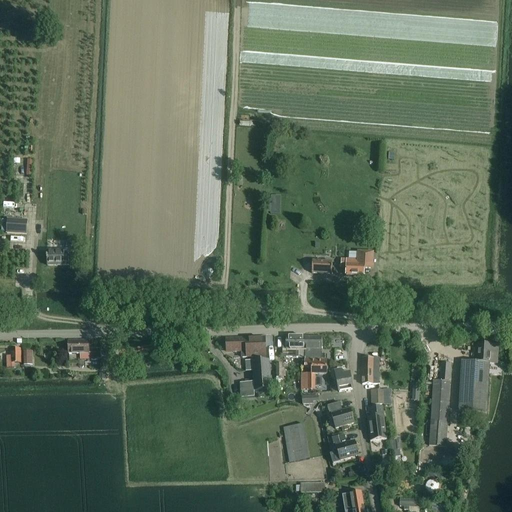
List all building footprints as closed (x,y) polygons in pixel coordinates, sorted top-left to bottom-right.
[(265,202),(265,212),(270,212),(270,214),(280,214),(280,196),(271,196),(270,202),(265,202)] [(7,219),(6,234),(26,235),(27,220),(7,219)] [(48,266),(70,265),(70,249),(48,250),(48,255),(46,255),(47,258),(48,258),(48,266)] [(347,259),(341,259),(340,269),(346,269),(346,275),(363,276),(364,268),(372,269),(372,252),(358,252),(358,253),(348,252),(348,259),(347,259)] [(312,261),(312,273),(331,274),(332,262),(312,261)] [(286,342),(282,342),(282,357),(286,357),(299,358),(299,359),(300,359),(306,359),(306,350),(305,350),(305,343),(305,336),(304,336),(304,337),(286,336),(286,342)] [(303,373),(301,373),(301,390),(303,390),(315,390),(315,387),(315,377),(315,375),(327,375),(327,362),(321,362),(321,360),(321,350),(322,336),(305,336),(305,343),(305,350),(306,350),(306,359),(306,360),(304,360),(304,368),(311,368),(311,373),(303,373)] [(226,340),(227,353),(241,352),(241,358),(252,357),(252,360),(245,361),(245,372),(252,371),(253,382),(239,383),(240,398),(255,397),(254,392),(271,390),(269,360),(266,360),(265,357),(266,357),(264,337),(226,340)] [(89,340),(68,340),(69,354),(87,354),(87,360),(100,360),(100,348),(89,348),(89,340)] [(461,361),(458,412),(487,414),(490,363),(497,364),(498,345),(478,344),(477,363),(461,361)] [(21,363),(21,349),(10,349),(10,356),(10,357),(13,357),(13,362),(13,363),(14,363),(21,363)] [(30,351),(23,351),(23,366),(32,366),(32,351),(30,351)] [(362,358),(362,384),(379,384),(379,358),(362,358)] [(275,363),(276,377),(286,377),(286,370),(283,370),(283,363),(275,363)] [(433,381),(429,447),(446,448),(451,365),(441,364),(440,381),(433,381)] [(353,389),(349,372),(341,374),(340,369),(334,371),(338,392),(353,389)] [(313,403),(318,402),(318,396),(301,397),(302,405),(313,404),(313,403)] [(331,414),(335,429),(341,427),(346,426),(354,423),(350,408),(342,411),(339,402),(327,406),(329,412),(331,412),(332,414),(331,414)] [(369,409),(370,415),(371,415),(371,418),(367,418),(370,442),(386,440),(382,407),(369,409)] [(304,424),(283,428),(285,437),(289,463),(310,459),(304,424)] [(337,452),(329,454),(332,464),(340,462),(340,461),(359,455),(354,441),(347,443),(344,435),(332,438),(333,445),(335,444),(336,446),(335,446),(337,452)] [(393,451),(397,450),(401,449),(400,437),(396,438),(396,439),(390,440),(391,451),(393,451)] [(348,474),(349,478),(362,476),(361,471),(359,472),(358,467),(350,468),(350,473),(348,474)] [(324,483),(300,483),(300,486),(295,486),(295,492),(300,491),(300,493),(325,493),(324,483)] [(361,492),(342,495),(344,511),(349,511),(364,510),(361,492)] [(421,499),(400,499),(400,507),(404,507),(404,510),(409,510),(409,507),(420,508),(421,499)]
